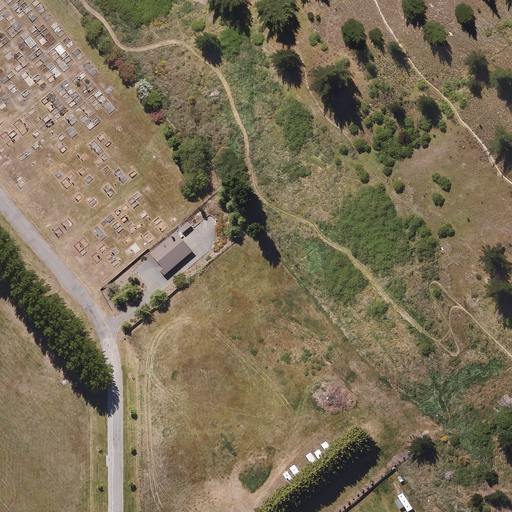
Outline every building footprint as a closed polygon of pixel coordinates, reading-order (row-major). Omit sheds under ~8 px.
[(194,252),(177,232),(151,254),(161,266),(159,268),(166,276),(194,252)] [(311,455),(305,461),(314,468),(319,463),(311,455)] [(295,471),(290,476),(298,483),(302,478),(295,471)] [(285,474),(274,484),(281,493),(293,483),(285,474)] [(274,488),(269,492),(276,502),(281,498),(274,488)] [(267,499),(259,500),(260,510),(268,509),(267,499)]
